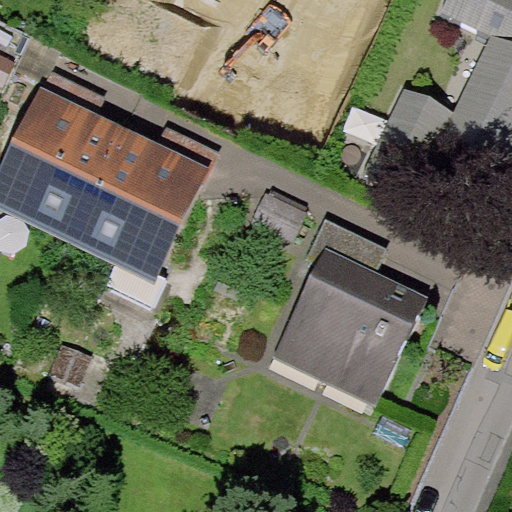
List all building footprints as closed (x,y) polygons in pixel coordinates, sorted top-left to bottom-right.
[(493,47),(511,56),(511,0),(510,0),(451,0),(441,23),(493,47)] [(0,53),(0,86),(27,99),(42,67),(53,72),(61,57),(31,43),(21,63),(0,53)] [(457,122),(444,151),(507,181),(511,169),(511,56),(493,47),(457,122)] [(102,103),(50,78),(0,180),(0,222),(107,275),(88,314),(137,338),(161,290),(148,284),(208,161),(168,141),(157,162),(89,129),(102,103)] [(444,151),(457,122),(406,99),(368,180),(419,204),(444,151)] [(379,259),(261,203),(247,232),(316,264),(263,376),(376,430),(433,311),(369,280),(379,259)]
